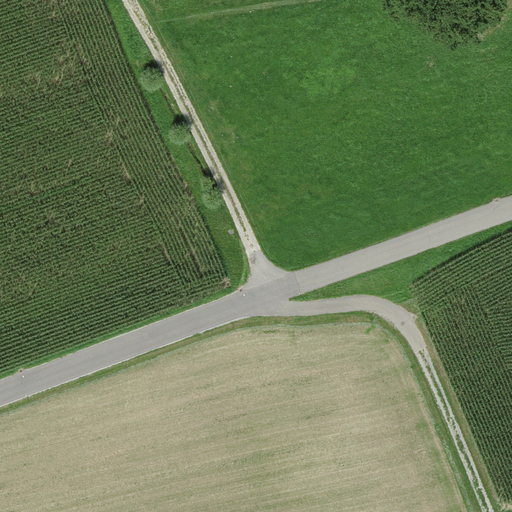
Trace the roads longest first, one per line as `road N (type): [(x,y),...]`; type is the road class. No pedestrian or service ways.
road 1 (track): [(488,511),(428,358),(398,318),(371,305),(281,310),(269,298),(127,0)]
road 2 (unclassified): [(511,211),(0,398)]
